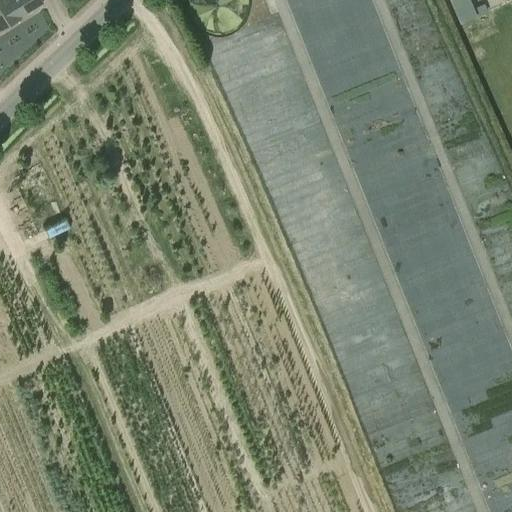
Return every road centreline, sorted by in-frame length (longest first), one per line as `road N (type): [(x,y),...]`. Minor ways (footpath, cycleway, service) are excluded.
road 1 (track): [(127,0),(166,39),(215,127),(372,511)]
road 2 (unclassified): [(0,112),(119,0)]
